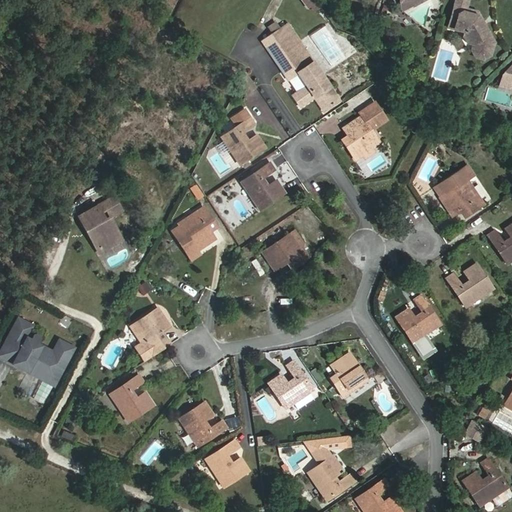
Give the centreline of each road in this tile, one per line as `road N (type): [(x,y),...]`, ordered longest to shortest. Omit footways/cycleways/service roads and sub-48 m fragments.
road 1 (residential): [(433,511),(429,416),(358,315)]
road 2 (residential): [(358,315),(305,334),(201,348)]
road 3 (track): [(52,454),(183,511)]
